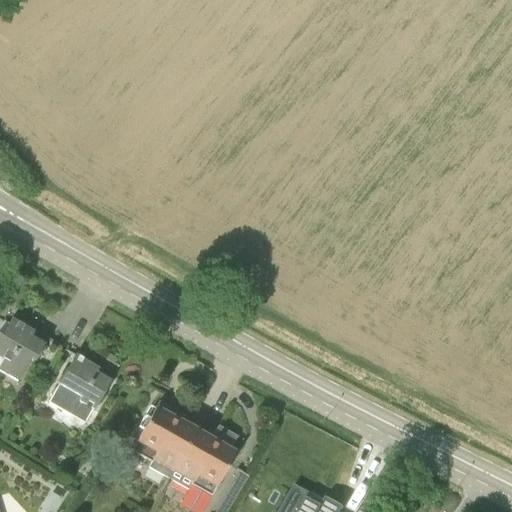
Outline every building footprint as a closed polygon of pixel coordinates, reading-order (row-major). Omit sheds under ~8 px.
[(0,335),(0,359),(2,361),(0,364),(0,373),(17,383),(30,360),(34,363),(47,340),(11,319),(1,337),(0,335)] [(58,385),(49,401),(72,414),(79,403),(94,411),(110,381),(96,373),(98,369),(75,355),(58,385)] [(158,402),(131,451),(150,463),(148,469),(166,480),(195,429),(181,422),(184,416),(158,402)] [(195,429),(166,480),(170,482),(187,491),(190,485),(211,496),(236,452),(229,449),(236,437),(216,426),(209,438),(195,429)] [(339,511),(342,507),(326,498),(324,501),(296,486),(288,500),(286,499),(278,511),(339,511)] [(228,490),(220,504),(230,509),(238,495),(228,490)]
